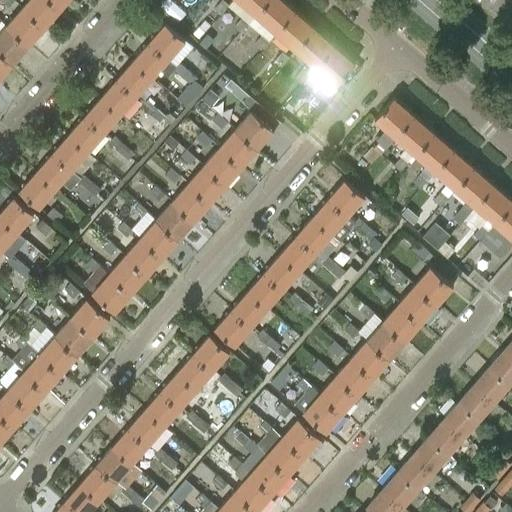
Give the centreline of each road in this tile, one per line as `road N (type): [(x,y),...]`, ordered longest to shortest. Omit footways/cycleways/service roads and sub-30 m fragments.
road 1 (residential): [(0,502),(398,47)]
road 2 (residential): [(511,273),(305,511)]
road 3 (residential): [(124,0),(0,146)]
road 4 (residential): [(511,146),(398,47)]
road 5 (tertiary): [(511,83),(416,0)]
